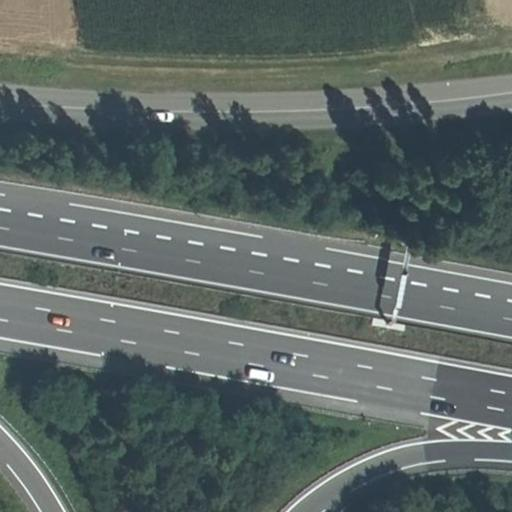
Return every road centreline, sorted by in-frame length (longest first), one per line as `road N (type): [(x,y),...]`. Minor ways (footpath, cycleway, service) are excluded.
road 1 (trunk): [(511,317),(0,223)]
road 2 (trunk): [(0,312),(511,400)]
road 3 (secondary): [(0,99),(260,116),(511,97)]
road 4 (trunk): [(304,511),(374,467),(420,453),(511,451)]
